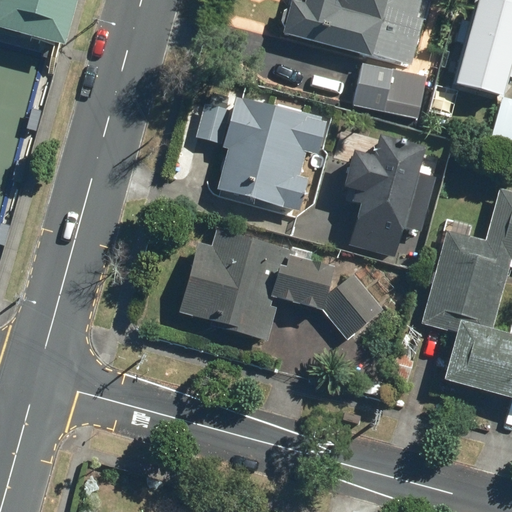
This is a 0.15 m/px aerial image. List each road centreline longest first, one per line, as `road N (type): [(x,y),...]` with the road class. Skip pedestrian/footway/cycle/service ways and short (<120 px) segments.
road 1 (residential): [(511,509),(37,378)]
road 2 (secondary): [(37,378),(141,0)]
road 3 (secondary): [(0,511),(37,378)]
